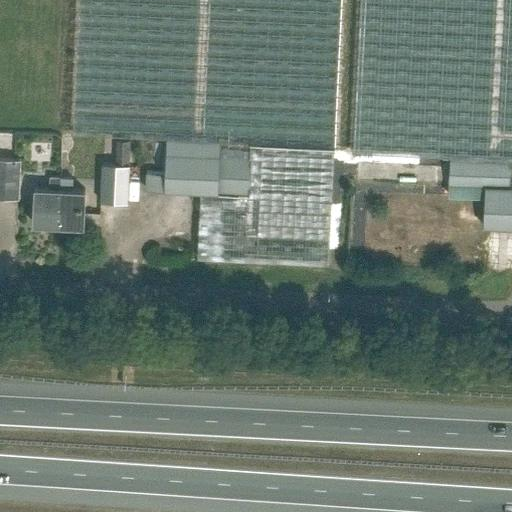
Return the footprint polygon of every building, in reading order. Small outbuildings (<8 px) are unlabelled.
[(202,191),(202,192),(199,256),(329,262),(332,197),(340,0),(79,0),(73,133),(166,138),(220,140),(220,153),(218,192),(202,191)] [(511,0),(359,0),(352,152),(450,157),(448,197),(483,198),(482,226),(511,227),(511,0)] [(118,138),(117,162),(130,163),(131,139),(118,138)] [(220,153),(220,140),(166,138),(165,171),(146,170),(145,188),(164,189),(164,190),(202,192),(202,191),(218,192),(220,153)] [(0,195),(19,197),(20,158),(0,157),(0,195)] [(130,163),(101,162),(100,200),(128,202),(130,163)] [(57,223),(59,179),(59,176),(50,175),(49,187),(34,186),(32,222),(57,223)] [(59,179),(57,223),(83,224),(85,188),(69,187),(69,180),(59,179)]
